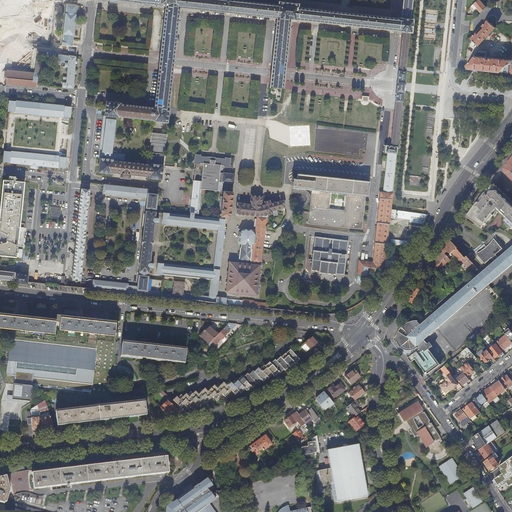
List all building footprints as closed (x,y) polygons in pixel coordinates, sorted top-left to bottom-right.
[(402,0),(401,18),(400,18),(397,18),(344,12),(299,7),(299,4),(277,1),(277,4),(235,0),(99,0),(108,1),(163,7),(163,12),(159,51),(158,57),(158,61),(157,64),(152,108),(146,107),(130,105),(113,103),(104,102),(103,118),(114,119),(167,125),(168,116),(169,109),(167,109),(170,83),(171,76),(172,65),(172,63),(173,59),(173,53),(178,13),(178,9),(216,13),(228,14),(237,15),(277,19),(276,27),(272,64),(271,70),(271,73),(270,78),(270,84),(269,89),(282,90),(284,79),(284,74),(284,71),(290,22),(334,26),(344,27),(355,29),(391,32),(396,33),(403,33),(409,34),(411,34),(413,20),(410,20),(412,0),(402,0)] [(478,0),(474,4),(471,7),(470,7),(474,13),(478,10),(481,13),(486,7),(479,0),(478,0)] [(77,6),(67,4),(62,44),(61,46),(72,47),(76,10),(80,11),(81,6),(77,6)] [(478,46),(495,28),(487,20),(482,26),(484,28),(477,34),(476,33),(470,39),(478,46)] [(405,69),(409,34),(403,33),(402,38),(399,69),(399,72),(405,72),(405,70),(405,69)] [(41,57),(41,52),(37,51),(35,72),(34,72),(33,74),(5,71),(6,83),(6,84),(23,86),(37,87),(38,85),(40,85),(40,83),(38,83),(41,57)] [(55,54),(54,60),(62,61),(61,68),(67,69),(67,78),(63,78),(62,88),(66,89),(66,88),(73,89),(75,57),(55,54)] [(474,56),(466,65),(467,69),(487,71),(500,72),(508,64),(509,64),(511,60),(489,58),(489,59),(486,59),(486,57),(474,56)] [(399,72),(397,87),(395,102),(402,102),(404,91),(403,90),(403,87),(403,85),(405,84),(406,73),(405,72),(399,72)] [(71,107),(9,101),(8,111),(38,114),(69,118),(71,107)] [(402,102),(395,102),(391,140),(391,146),(397,147),(402,102)] [(114,119),(103,118),(99,142),(97,160),(110,161),(114,119)] [(165,135),(150,133),(148,154),(162,156),(165,135)] [(396,154),(397,147),(391,146),(386,146),(385,152),(387,153),(396,154)] [(42,155),(4,151),(3,162),(31,165),(31,168),(36,168),(37,165),(65,168),(65,158),(42,155)] [(357,275),(366,276),(367,270),(386,272),(399,255),(385,254),(390,209),(392,194),(396,154),(387,153),(386,160),(384,181),(383,193),(380,193),(380,198),(379,198),(379,199),(380,199),(377,223),(375,243),(373,263),(359,261),(357,275)] [(162,156),(148,154),(146,165),(161,167),(162,156)] [(190,216),(163,213),(162,224),(218,230),(214,269),(157,263),(156,274),(210,280),(209,294),(216,294),(218,281),(219,270),(224,231),(225,220),(223,220),(223,217),(229,218),(232,192),(223,191),(221,191),(222,183),(233,184),(234,174),(233,174),(233,175),(219,173),(220,168),(224,169),(224,167),(229,168),(230,158),(225,158),(225,159),(215,158),(215,157),(210,157),(201,156),(201,155),(195,154),(194,164),(199,164),(199,166),(203,166),(201,181),(193,180),(190,213),(190,216)] [(511,180),(511,157),(503,169),(504,173),(511,180)] [(110,161),(97,160),(97,166),(95,176),(113,179),(139,181),(159,184),(160,176),(161,167),(146,165),(110,161)] [(364,199),(365,196),(367,196),(369,182),(361,181),(298,174),(297,179),(293,179),(292,183),(292,187),(297,187),(297,188),(299,189),(312,190),(310,204),(308,224),(308,223),(350,228),(360,229),(361,230),(361,229),(364,199)] [(3,180),(0,211),(0,255),(16,257),(19,227),(24,182),(3,180)] [(147,289),(148,276),(147,276),(148,273),(149,273),(149,268),(153,269),(153,264),(150,264),(152,246),(153,239),(152,239),(154,222),(158,222),(158,217),(155,217),(155,212),(155,209),(156,209),(157,194),(148,193),(148,189),(118,186),(103,185),(102,194),(117,195),(137,197),(147,198),(146,208),(147,208),(146,211),(145,211),(145,219),(142,238),(141,245),(142,245),(140,265),(139,272),(139,275),(138,275),(138,279),(138,282),(137,288),(147,289)] [(468,216),(468,218),(482,228),(485,223),(486,224),(493,215),(498,209),(500,211),(503,214),(511,205),(511,203),(509,201),(509,199),(496,186),(490,186),(468,216)] [(90,190),(81,189),(72,280),(71,287),(82,289),(85,289),(86,281),(80,280),(90,190)] [(259,265),(259,274),(263,275),(267,276),(268,270),(269,264),(267,264),(262,263),(260,263),(259,263),(260,259),(267,216),(266,216),(267,215),(272,214),(272,211),(285,207),(283,200),(270,204),(269,201),(264,202),(264,204),(261,205),(262,196),(251,195),(250,204),(237,203),(236,214),(257,217),(255,230),(252,230),(243,229),(239,232),(238,242),(241,245),(241,248),(240,248),(239,259),(236,259),(236,263),(259,265)] [(507,227),(504,231),(510,235),(511,234),(511,233),(511,205),(503,214),(507,218),(504,221),(508,225),(507,227)] [(61,208),(50,207),(49,218),(60,219),(61,208)] [(398,217),(410,219),(410,225),(421,226),(421,223),(426,224),(427,213),(398,210),(398,217)] [(318,273),(321,273),(332,275),(335,275),(335,274),(343,275),(348,241),(342,240),(315,237),(314,242),(311,264),(310,271),(318,272),(318,273)] [(426,375),(440,365),(429,349),(432,347),(429,342),(423,347),(420,343),(479,294),(479,295),(486,289),(485,288),(486,287),(489,285),(497,278),(502,284),(511,275),(511,248),(499,259),(496,255),(503,249),(494,239),(491,243),(490,245),(488,247),(486,248),(483,250),(480,252),(477,254),(485,264),(492,258),(495,262),(421,325),(418,321),(410,322),(407,324),(404,326),(401,329),(398,332),(397,337),(397,341),(398,345),(398,346),(399,347),(400,348),(401,349),(402,350),(403,350),(405,351),(406,351),(407,351),(408,351),(410,351),(411,351),(412,355),(408,358),(411,363),(415,360),(426,375)] [(452,252),(457,249),(457,248),(449,240),(430,265),(434,268),(438,264),(448,256),(445,254),(447,252),(449,253),(447,255),(448,256),(452,252)] [(461,262),(465,258),(457,249),(452,252),(461,262)] [(448,256),(438,264),(441,267),(450,260),(448,256)] [(469,266),(472,263),(467,257),(465,258),(461,262),(460,262),(461,263),(463,261),(467,266),(469,266)] [(259,265),(236,263),(229,262),(226,293),(257,296),(257,294),(259,274),(259,265)] [(469,266),(475,272),(478,270),(472,263),(469,266)] [(27,283),(28,275),(21,274),(15,273),(15,272),(0,270),(0,279),(14,281),(14,283),(27,285),(27,283)] [(147,289),(137,288),(127,287),(128,284),(93,280),(92,290),(127,293),(137,294),(149,296),(160,297),(161,291),(147,289)] [(185,294),(186,283),(175,282),(174,294),(175,294),(175,296),(183,297),(183,294),(185,294)] [(409,302),(413,304),(416,298),(419,292),(423,295),(427,291),(422,286),(417,282),(413,287),(416,288),(409,302)] [(253,302),(253,301),(242,300),(242,301),(226,299),(226,298),(217,297),(209,297),(208,302),(252,307),(262,308),(267,309),(268,303),(253,302)] [(56,318),(0,312),(0,327),(54,333),(55,329),(114,335),(115,332),(117,332),(118,329),(115,329),(116,320),(56,314),(56,318)] [(214,332),(208,326),(199,335),(209,344),(216,336),(219,334),(215,330),(214,332)] [(226,326),(219,334),(216,336),(220,340),(227,333),(228,333),(230,331),(228,329),(229,328),(226,326)] [(468,341),(470,343),(480,335),(479,333),(468,341)] [(511,343),(506,335),(498,342),(504,350),(511,343)] [(304,343),(310,349),(311,350),(314,347),(313,346),(315,345),(316,343),(317,342),(313,337),(312,339),(311,337),(304,343)] [(96,349),(10,339),(9,350),(6,350),(6,352),(8,353),(7,362),(5,361),(4,364),(7,364),(6,375),(14,376),(13,385),(12,399),(19,400),(30,401),(32,378),(92,384),(96,349)] [(121,357),(184,364),(186,349),(122,342),(121,357)] [(503,353),(496,344),(489,350),(495,359),(503,353)] [(478,360),(468,348),(461,354),(465,359),(469,355),(475,363),(478,360)] [(252,372),(248,376),(247,375),(242,379),(241,378),(237,381),(236,380),(231,384),(238,392),(240,394),(245,390),(246,391),(250,387),(251,388),(255,384),(256,386),(261,381),(262,382),(266,378),(267,379),(272,375),(273,376),(277,372),(278,373),(283,369),(284,371),(288,367),(289,368),(293,364),(294,364),(299,359),(294,353),(293,354),(293,353),(290,350),(285,354),(280,358),(280,357),(275,361),(274,360),(270,364),(269,363),(264,367),(263,366),(259,370),(258,369),(253,373),(252,372)] [(493,357),(487,350),(484,352),(485,353),(480,356),(486,363),(487,363),(489,361),(489,360),(493,357)] [(468,363),(460,369),(468,378),(473,375),(472,374),(475,371),(468,363)] [(449,391),(450,392),(455,388),(457,391),(462,388),(459,384),(458,384),(451,375),(452,375),(448,370),(445,366),(441,369),(448,378),(445,380),(447,382),(444,384),(443,383),(440,386),(444,392),(448,390),(449,391)] [(344,377),(350,385),(359,378),(353,370),(344,377)] [(463,373),(456,379),(462,386),(469,380),(463,373)] [(505,389),(511,385),(511,382),(507,375),(500,381),(505,389)] [(173,400),(184,410),(186,407),(188,409),(192,406),(194,408),(196,406),(198,407),(202,403),(203,405),(206,402),(207,404),(211,401),(212,402),(215,400),(217,401),(220,398),(222,399),(225,397),(226,398),(229,395),(231,396),(234,394),(235,395),(238,392),(231,384),(228,381),(228,380),(224,384),(223,382),(220,385),(218,383),(215,386),(214,385),(211,388),(209,386),(206,390),(204,388),(202,391),(200,389),(196,393),(195,392),(193,394),(191,392),(187,395),(186,394),(183,397),(182,395),(178,398),(177,397),(173,400)] [(495,385),(491,388),(497,396),(505,389),(500,381),(499,380),(494,383),(495,385)] [(335,387),(339,393),(344,390),(339,384),(335,387)] [(352,397),(355,401),(365,393),(359,385),(354,389),(353,389),(351,391),(348,394),(351,398),(352,397)] [(332,399),(339,393),(335,387),(334,388),(332,386),(326,390),(332,399)] [(488,402),(492,399),(495,403),(500,400),(497,396),(491,388),(491,387),(482,394),(488,402)] [(164,398),(167,395),(161,389),(158,392),(164,398)] [(333,403),(324,392),(315,399),(323,408),(329,404),(331,406),(333,404),(333,403)] [(483,405),(488,402),(482,394),(474,400),(480,407),(483,405)] [(55,411),(57,426),(147,415),(145,401),(55,411)] [(160,408),(167,415),(176,407),(168,401),(160,408)] [(403,421),(405,420),(410,427),(409,428),(414,436),(417,434),(425,446),(433,442),(433,440),(434,439),(435,440),(440,438),(430,422),(429,423),(428,421),(429,420),(423,411),(422,412),(421,410),(422,409),(416,401),(411,404),(411,405),(410,406),(409,405),(398,412),(403,421)] [(354,417),(362,411),(358,406),(357,407),(353,403),(346,408),(354,417)] [(476,415),(480,412),(477,408),(473,403),(464,410),(473,422),(477,418),(476,415)] [(303,420),(305,423),(311,419),(312,420),(314,422),(319,419),(311,409),(309,411),(307,412),(305,410),(299,415),(303,420)] [(467,417),(461,410),(455,415),(461,422),(467,417)] [(299,415),(297,412),(293,414),(294,416),(299,423),(303,420),(299,415)] [(50,416),(40,418),(42,424),(44,424),(45,428),(53,427),(50,416)] [(284,421),(289,428),(296,422),(291,416),(284,421)] [(348,423),(355,432),(364,425),(357,417),(354,420),(353,419),(348,423)] [(38,418),(32,418),(28,418),(28,425),(32,425),(32,428),(37,428),(37,426),(39,425),(38,418)] [(489,426),(497,437),(505,432),(497,420),(489,426)] [(489,426),(480,433),(488,445),(497,437),(489,426)] [(471,439),(479,450),(488,445),(480,433),(471,439)] [(263,449),(264,451),(272,444),(265,435),(257,441),(263,449)] [(307,446),(301,447),(302,455),(319,452),(316,436),(311,439),(312,442),(307,443),(307,446)] [(263,449),(257,441),(250,447),(252,449),(251,450),(253,453),(254,452),(257,456),(260,453),(259,452),(263,449)] [(332,483),(335,501),(367,495),(358,445),(326,450),(329,468),(318,470),(320,486),(332,483)] [(486,460),(495,454),(488,445),(479,450),(486,460)] [(49,462),(39,463),(40,473),(32,474),(34,489),(159,473),(160,476),(165,475),(166,472),(168,472),(166,454),(141,457),(50,468),(49,462)] [(498,464),(495,459),(492,456),(486,460),(484,462),(490,470),(498,464)] [(451,457),(438,465),(449,483),(463,475),(451,457)] [(492,481),(498,490),(507,483),(510,487),(511,485),(511,460),(511,461),(511,467),(508,469),(509,470),(492,481)] [(215,469),(212,471),(213,474),(216,478),(219,476),(220,476),(215,469)] [(10,479),(14,494),(30,490),(28,475),(29,471),(29,470),(8,474),(8,476),(10,479)] [(0,506),(2,508),(4,503),(4,504),(9,489),(5,476),(0,477),(0,506)] [(206,506),(209,504),(215,499),(212,494),(216,491),(207,478),(166,507),(165,511),(214,511),(215,511),(214,511),(213,511),(212,511),(211,511),(210,511),(209,511),(206,506)] [(257,499),(257,481),(243,481),(242,487),(250,487),(250,499),(257,499)] [(463,493),(472,507),(482,501),(473,486),(463,493)]
